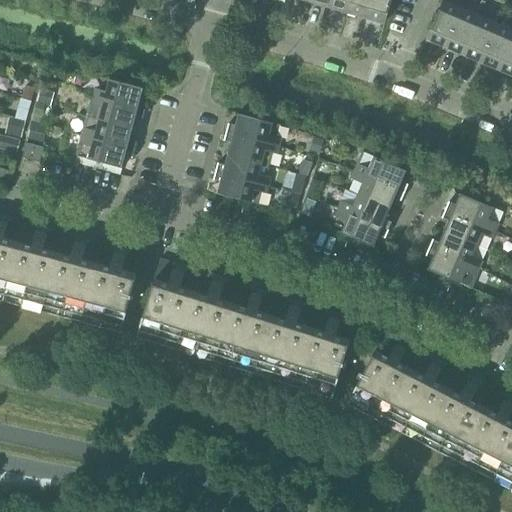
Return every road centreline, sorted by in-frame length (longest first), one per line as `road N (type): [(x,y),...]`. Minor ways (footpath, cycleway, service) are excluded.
road 1 (residential): [(511,354),(309,259),(160,216)]
road 2 (tertiary): [(286,511),(172,469),(0,431)]
road 3 (tertiary): [(0,461),(213,511)]
road 4 (residential): [(160,216),(213,22)]
road 5 (residential): [(400,81),(213,22)]
road 6 (residential): [(160,216),(16,179)]
road 7 (residential): [(511,128),(400,81)]
